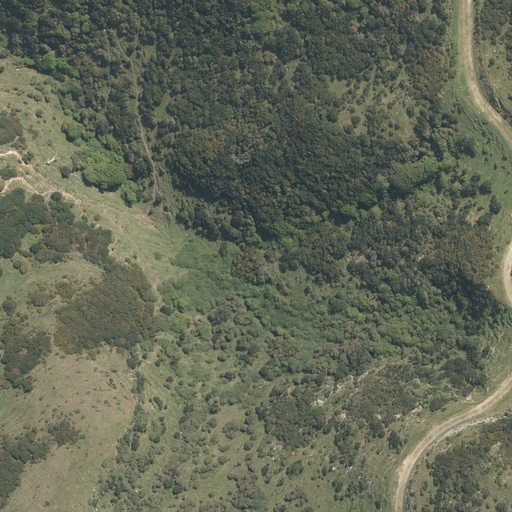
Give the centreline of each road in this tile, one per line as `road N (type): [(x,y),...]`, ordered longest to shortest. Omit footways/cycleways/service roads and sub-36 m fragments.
road 1 (track): [(389,511),(414,459),(446,426),(485,409),(511,379)]
road 2 (track): [(511,155),(465,98),(455,0)]
